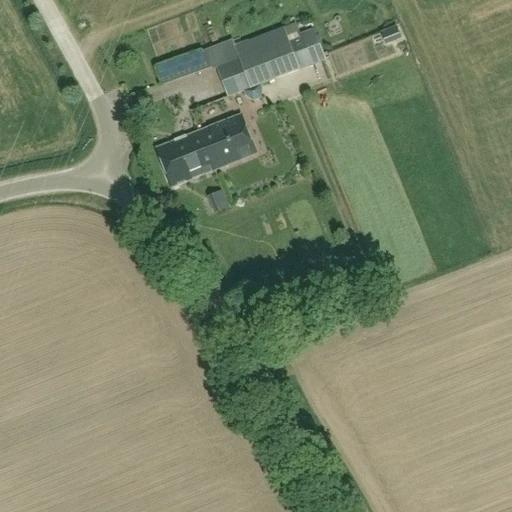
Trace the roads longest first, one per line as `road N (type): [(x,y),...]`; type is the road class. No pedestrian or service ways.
road 1 (unclassified): [(346,511),(194,257),(106,178)]
road 2 (unclassified): [(106,178),(92,98),(38,0)]
